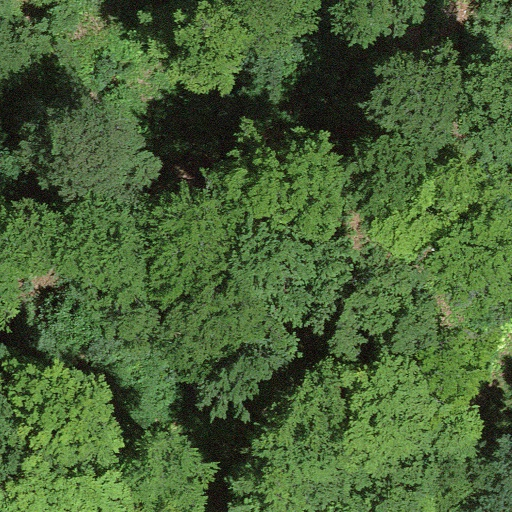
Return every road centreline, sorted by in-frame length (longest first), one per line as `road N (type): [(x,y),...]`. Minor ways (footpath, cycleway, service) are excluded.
road 1 (track): [(324,511),(511,386)]
road 2 (track): [(0,82),(116,0)]
